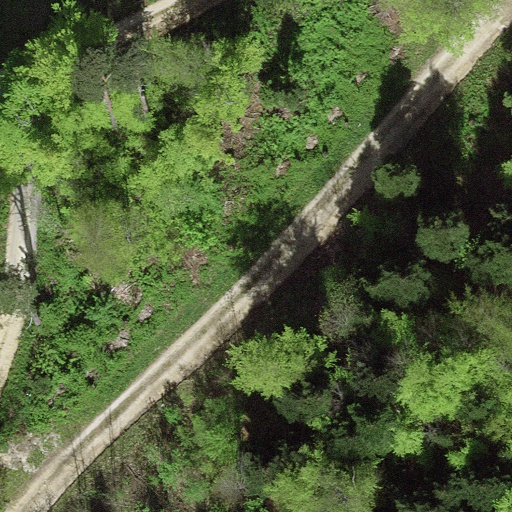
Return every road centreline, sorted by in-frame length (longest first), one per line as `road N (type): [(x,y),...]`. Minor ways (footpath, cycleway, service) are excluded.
road 1 (track): [(31,511),(511,0)]
road 2 (track): [(0,348),(27,221),(30,155),(18,80)]
road 3 (track): [(18,80),(188,0)]
